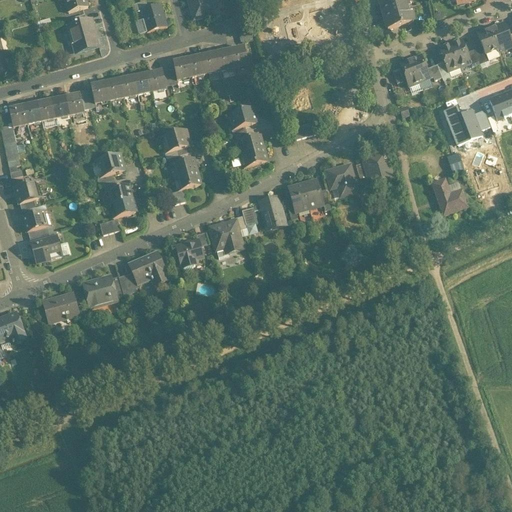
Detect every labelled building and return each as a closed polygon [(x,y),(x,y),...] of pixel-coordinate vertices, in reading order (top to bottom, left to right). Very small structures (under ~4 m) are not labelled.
[(64,0),(69,15),(88,9),(85,0),(64,0)] [(188,0),(191,8),(192,7),(196,21),(195,21),(195,22),(210,17),(208,10),(220,7),(217,0),(188,0)] [(385,0),(380,2),(384,17),(411,9),(410,4),(408,4),(407,0),(385,0)] [(146,3),(132,7),(135,15),(141,13),(149,11),(146,3)] [(149,11),(141,13),(148,35),(168,29),(162,7),(149,11)] [(411,9),(384,17),(388,31),(414,24),(411,14),(413,14),(411,9)] [(85,17),(72,21),(73,26),(87,22),(85,17)] [(73,26),(68,28),(76,55),(99,48),(92,21),(87,22),(73,26)] [(248,23),(237,26),(238,32),(250,29),(248,23)] [(505,26),(498,29),(497,28),(493,29),(493,30),(490,32),(498,51),(497,52),(498,54),(511,49),(511,45),(509,38),(505,26)] [(250,29),(238,32),(240,38),(251,35),(250,29)] [(490,32),(478,36),(483,49),(485,56),(486,56),(497,52),(498,51),(490,32)] [(251,35),(240,38),(241,44),(253,41),(251,35)] [(462,43),(451,47),(460,69),(470,65),(471,65),(467,55),(462,43)] [(460,69),(451,47),(440,51),(444,64),(448,74),(449,74),(460,69)] [(485,56),(483,49),(474,52),(480,67),(489,63),(486,56),(485,56)] [(44,50),(31,54),(35,67),(47,64),(44,50)] [(245,50),(231,53),(234,71),(249,68),(245,50)] [(0,53),(0,52),(0,76),(9,74),(3,52),(0,53)] [(474,52),(467,55),(471,65),(470,65),(472,70),(480,67),(474,52)] [(231,53),(216,56),(220,74),(234,71),(231,53)] [(216,56),(202,59),(206,77),(220,74),(216,56)] [(421,58),(411,62),(419,85),(430,81),(426,72),(421,58)] [(202,59),(188,62),(192,80),(206,77),(202,59)] [(188,62),(173,65),(175,72),(177,83),(178,83),(192,80),(188,62)] [(419,85),(411,62),(401,66),(402,70),(407,82),(409,89),(419,85)] [(444,64),(437,67),(442,80),(444,83),(452,80),(449,74),(448,74),(444,64)] [(437,67),(426,72),(430,81),(433,80),(435,83),(442,80),(437,67)] [(402,70),(393,74),(397,86),(407,82),(402,70)] [(175,72),(169,73),(172,88),(178,86),(178,83),(177,83),(175,72)] [(172,88),(169,73),(163,74),(166,89),(172,88)] [(163,74),(149,77),(152,95),(167,92),(166,89),(163,74)] [(149,77),(134,80),(138,98),(152,95),(149,77)] [(134,80),(120,83),(124,101),(138,98),(134,80)] [(120,83),(106,86),(110,104),(124,101),(120,83)] [(106,86),(91,89),(93,95),(95,107),(110,104),(106,86)] [(511,94),(503,98),(511,119),(511,118),(511,94)] [(93,95),(87,96),(90,111),(96,110),(95,107),(93,95)] [(87,96),(81,97),(84,112),(90,111),(87,96)] [(81,97),(67,100),(70,118),(85,115),(84,112),(81,97)] [(498,124),(511,119),(503,98),(490,103),(498,124)] [(67,100),(52,103),(56,121),(70,118),(67,100)] [(52,103),(38,106),(42,124),(56,121),(52,103)] [(38,106),(24,109),(28,127),(42,124),(38,106)] [(445,114),(459,148),(483,139),(481,134),(475,117),(473,113),(462,117),(459,108),(445,114)] [(24,109),(10,112),(10,115),(13,127),(13,130),(28,127),(24,109)] [(253,110),(233,116),(238,131),(245,129),(257,126),(253,110)] [(475,117),(481,134),(492,130),(488,121),(485,113),(475,117)] [(10,115),(4,116),(7,128),(13,127),(10,115)] [(494,119),(488,121),(492,130),(493,134),(499,132),(494,119)] [(316,124),(310,126),(314,137),(320,136),(316,124)] [(310,126),(304,127),(308,139),(314,137),(310,126)] [(7,128),(1,129),(2,135),(14,133),(13,130),(13,127),(7,128)] [(304,127),(299,129),(302,141),(308,139),(304,127)] [(238,131),(232,133),(234,138),(235,138),(247,135),(245,129),(238,131)] [(299,129),(293,131),(296,142),(302,141),(299,129)] [(186,132),(167,138),(171,154),(176,153),(191,149),(186,132)] [(14,133),(2,135),(3,141),(15,138),(14,133)] [(247,135),(235,138),(237,144),(243,143),(243,142),(248,140),(247,135)] [(248,140),(243,142),(243,143),(246,156),(264,151),(260,137),(248,140)] [(15,138),(3,141),(5,147),(16,144),(15,138)] [(16,144),(5,147),(6,153),(18,150),(16,144)] [(191,149),(176,153),(178,159),(180,158),(192,155),(191,149)] [(18,150),(6,153),(7,159),(19,156),(18,150)] [(246,156),(241,157),(244,168),(247,167),(248,170),(268,164),(264,151),(246,156)] [(387,153),(363,160),(365,165),(371,187),(383,183),(381,178),(393,175),(387,153)] [(19,156),(7,159),(8,164),(20,162),(19,156)] [(459,156),(454,157),(454,156),(451,157),(451,158),(447,159),(453,177),(464,173),(459,156)] [(120,157),(101,162),(106,179),(113,177),(125,174),(120,157)] [(177,166),(176,165),(182,164),(180,158),(178,159),(169,161),(171,168),(177,166)] [(182,164),(176,165),(177,166),(180,179),(198,174),(194,160),(182,164)] [(20,162),(8,164),(10,170),(17,169),(21,168),(20,162)] [(365,165),(356,168),(360,182),(362,189),(371,187),(365,165)] [(350,169),(327,175),(332,191),(339,189),(340,194),(347,192),(348,198),(354,196),(357,195),(354,183),(350,169)] [(18,174),(11,175),(12,181),(23,179),(22,173),(18,174)] [(198,174),(180,179),(184,192),(201,187),(198,174)] [(106,179),(98,181),(99,187),(103,186),(115,183),(113,177),(106,179)] [(360,182),(354,183),(357,195),(354,196),(357,203),(365,201),(362,189),(360,182)] [(462,193),(451,198),(445,182),(433,187),(444,219),(468,210),(462,193)] [(115,183),(103,186),(106,194),(111,193),(111,192),(117,190),(115,183)] [(317,184),(303,187),(310,211),(323,208),(324,208),(320,194),(317,184)] [(33,185),(15,190),(20,207),(38,202),(33,185)] [(117,190),(111,192),(111,193),(115,206),(132,201),(129,187),(117,190)] [(303,187),(289,191),(293,205),(296,215),(310,212),(303,187)] [(183,192),(177,194),(181,205),(186,204),(183,192)] [(326,192),(320,194),(324,208),(323,208),(325,214),(331,212),(326,192)] [(177,194),(172,196),(175,207),(181,205),(177,194)] [(172,196),(166,197),(169,209),(175,207),(172,196)] [(132,201),(115,206),(119,219),(136,214),(132,201)] [(279,201),(261,206),(267,231),(285,226),(279,201)] [(293,205),(287,206),(291,223),(298,221),(296,215),(293,205)] [(255,213),(243,216),(244,219),(246,228),(258,225),(255,213)] [(41,215),(24,220),(28,235),(48,230),(47,229),(46,229),(46,228),(45,228),(41,215)] [(235,221),(236,224),(239,234),(247,232),(246,228),(244,219),(235,221)] [(118,221),(112,223),(115,235),(121,233),(118,221)] [(115,235),(112,223),(106,225),(109,236),(115,235)] [(236,224),(211,231),(217,253),(227,250),(228,255),(244,251),(241,242),(239,234),(236,224)] [(109,236),(106,225),(100,226),(103,238),(109,236)] [(48,230),(28,235),(30,241),(49,235),(48,230)] [(247,232),(239,234),(241,242),(249,240),(247,232)] [(49,235),(30,241),(32,246),(51,241),(49,235)] [(206,235),(197,237),(198,243),(199,243),(201,249),(209,247),(206,235)] [(32,246),(31,246),(36,266),(63,258),(58,239),(51,241),(32,246)] [(198,243),(176,249),(183,274),(193,271),(195,267),(194,264),(204,261),(201,249),(199,243),(198,243)] [(157,255),(130,267),(135,279),(138,286),(151,281),(155,289),(169,283),(157,255)] [(132,278),(119,282),(124,299),(124,300),(137,294),(136,292),(140,290),(138,286),(135,279),(132,280),(132,278)] [(119,279),(112,281),(113,283),(117,300),(124,299),(119,282),(119,279)] [(113,283),(86,290),(92,315),(120,308),(117,300),(113,283)] [(74,296),(44,305),(49,326),(79,318),(77,309),(74,296)] [(83,308),(77,309),(79,318),(81,324),(87,323),(83,308)] [(17,316),(0,322),(0,344),(0,345),(1,344),(3,352),(27,342),(17,316)]
